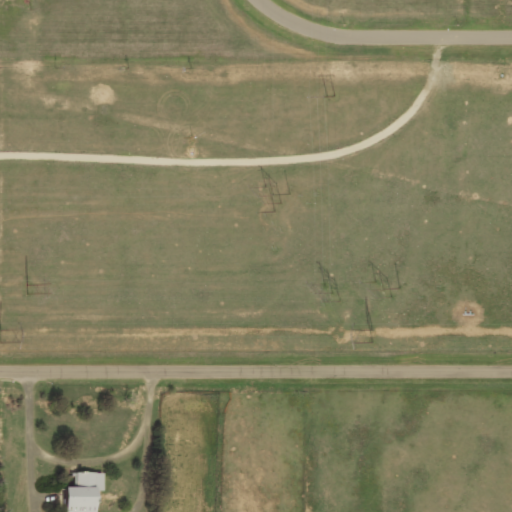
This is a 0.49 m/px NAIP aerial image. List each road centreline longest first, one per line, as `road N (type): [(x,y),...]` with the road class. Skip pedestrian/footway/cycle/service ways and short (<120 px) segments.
road 1 (tertiary): [(0,371),(511,371)]
road 2 (residential): [(511,36),(331,35),(305,31),(253,0)]
